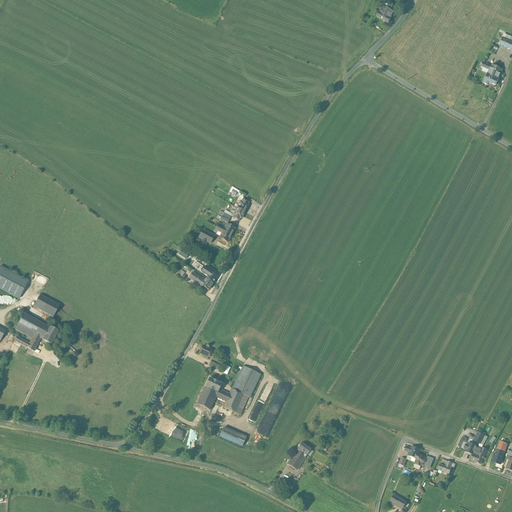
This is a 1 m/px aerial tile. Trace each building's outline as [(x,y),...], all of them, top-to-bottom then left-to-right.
[(391,10),(384,6),(378,18),(389,24),(396,10),(392,8),(391,10)] [(511,41),(502,38),(499,46),(511,50),(511,41)] [(503,70),(492,65),(491,66),(490,69),(501,74),(503,70)] [(501,74),(490,69),(489,71),(488,73),(483,83),(488,85),(489,82),(496,86),(499,78),(501,74)] [(242,199),(241,202),(240,201),(236,208),(245,212),(248,205),(247,205),(249,202),(242,199)] [(245,212),(236,208),(233,214),(234,215),(232,218),(239,221),(240,218),(241,219),(245,212)] [(235,228),(227,224),(224,228),(220,226),(221,224),(218,223),(216,227),(231,235),(235,228)] [(231,235),(216,227),(214,232),(216,233),(217,232),(221,234),(219,238),(228,243),(228,242),(231,235)] [(214,236),(203,230),(199,238),(202,239),(200,243),(205,245),(207,242),(210,243),(214,236)] [(189,254),(182,249),(178,254),(186,259),(189,254)] [(28,281),(1,266),(0,267),(0,288),(19,299),(28,281)] [(217,277),(211,272),(204,267),(201,272),(208,276),(206,279),(213,283),(217,277)] [(206,279),(205,281),(198,277),(195,281),(202,286),(208,290),(213,283),(206,279)] [(60,305),(40,295),(34,307),(51,316),(53,317),(60,305)] [(46,326),(24,314),(15,330),(32,339),(29,344),(17,337),(15,342),(34,352),(41,339),(43,340),(50,328),(48,327),(46,326)] [(58,332),(50,327),(43,340),(43,341),(51,345),(58,332)] [(212,351),(202,346),(198,355),(200,357),(201,358),(202,359),(203,358),(207,360),(212,351)] [(243,366),(232,389),(248,397),(250,398),(261,375),(243,366)] [(222,385),(209,378),(205,387),(218,393),(219,390),(222,385)] [(267,382),(252,413),(259,416),(274,385),(267,382)] [(218,393),(205,387),(197,405),(210,411),(216,397),(218,393)] [(232,389),(231,389),(229,395),(226,402),(223,408),(240,415),(248,397),(232,389)] [(229,395),(219,390),(218,393),(216,397),(226,402),(229,395)] [(240,435),(224,428),(220,437),(236,444),(240,435)] [(478,433),(474,441),(479,444),(480,444),(483,438),(484,436),(478,433)] [(246,438),(240,435),(236,444),(242,447),(246,438)] [(507,444),(500,442),(497,450),(498,450),(505,452),(507,444)] [(311,450),(301,443),(296,452),(305,458),(311,450)] [(477,447),(468,443),(467,445),(465,446),(464,448),(465,449),(465,451),(470,453),(470,452),(473,454),(476,448),(477,447)] [(420,450),(412,446),(411,448),(406,446),(405,451),(409,453),(408,456),(411,457),(417,459),(418,455),(420,450)] [(476,448),(473,454),(470,461),(481,465),(483,459),(485,459),(485,458),(484,457),(487,450),(482,448),(481,450),(477,449),(476,448)] [(505,452),(498,450),(496,454),(495,454),(492,461),(502,465),(504,459),(503,459),(505,452)] [(305,458),(296,452),(288,464),(297,470),(305,458)] [(418,455),(417,459),(415,463),(415,464),(421,467),(421,466),(422,465),(424,466),(427,459),(422,457),(418,455)] [(434,459),(428,457),(427,459),(424,466),(430,468),(434,459)] [(453,464),(445,460),(444,463),(443,465),(444,466),(445,466),(452,468),(453,464)] [(452,468),(445,466),(444,466),(444,467),(440,465),(438,470),(449,475),(452,468)] [(293,480),(292,479),(289,484),(294,487),(297,482),(293,480)] [(406,503),(393,496),(390,501),(396,505),(396,506),(402,510),(406,503)]
